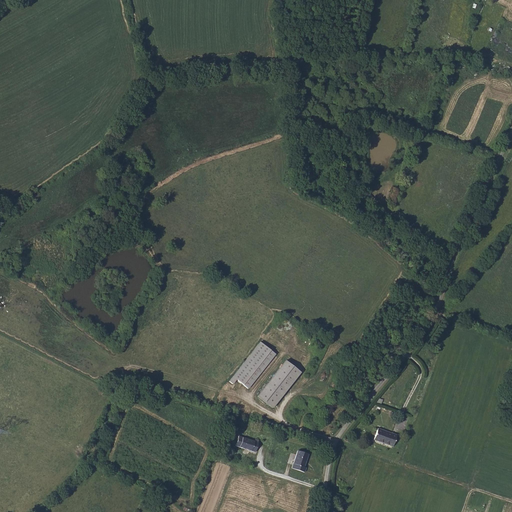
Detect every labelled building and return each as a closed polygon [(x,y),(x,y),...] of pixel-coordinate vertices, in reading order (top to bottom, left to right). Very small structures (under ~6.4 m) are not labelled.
[(246,388),(273,354),(258,342),(227,381),(231,384),(234,379),(246,388)] [(299,372),(284,361),(256,396),(271,408),(299,372)] [(383,432),(378,431),(373,442),(393,449),(397,438),(392,436),(392,437),(382,433),(383,432)] [(232,448),(253,455),(256,445),(236,438),(232,448)] [(303,467),(307,454),(296,451),(290,470),(303,475),(305,468),(303,467)]
